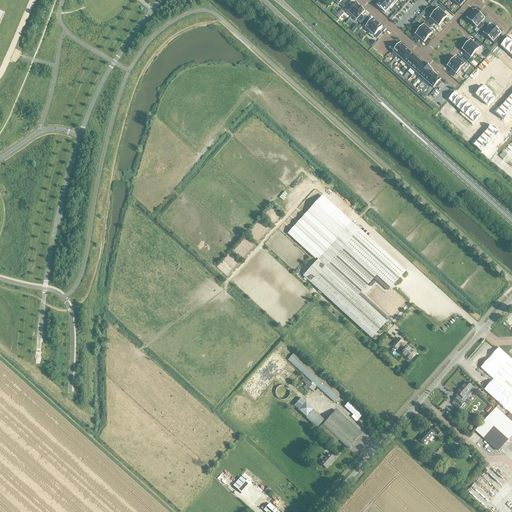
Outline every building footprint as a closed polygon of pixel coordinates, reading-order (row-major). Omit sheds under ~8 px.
[(394,5),(389,0),(381,0),(381,1),(389,8),(393,4),(394,5)] [(389,8),(381,1),(377,5),(385,13),(389,8)] [(351,17),(360,7),(355,3),(352,6),(349,4),(345,9),(347,12),(351,17)] [(444,13),(446,11),(441,6),(434,13),(433,13),(443,21),(447,17),(444,13)] [(365,11),(360,7),(351,17),(356,21),(357,20),(359,22),(364,17),(361,15),(364,11),(365,12),(365,11)] [(416,20),(419,22),(426,12),(423,10),(416,20)] [(471,24),(480,15),(475,10),(472,14),(470,12),(465,17),(472,23),(471,24)] [(443,21),(433,13),(429,17),(430,18),(428,21),(433,25),(435,23),(439,26),(443,21)] [(485,19),(480,15),(471,24),(476,28),(477,28),(479,30),(484,25),(481,22),(485,19)] [(369,33),(378,23),(373,19),(370,23),(367,20),(363,25),(365,28),(364,28),(369,33)] [(382,27),(378,23),(369,33),(370,32),(377,38),(382,33),(379,31),(382,27)] [(431,27),(426,23),(424,25),(423,24),(419,29),(428,38),(433,33),(429,30),(431,27)] [(488,39),(496,29),(492,25),(488,29),(486,26),(481,31),(484,34),(483,35),(488,39)] [(428,38),(419,29),(419,30),(413,37),(418,41),(421,39),(424,42),(428,38)] [(501,33),(496,29),(488,39),(489,38),(496,44),(500,39),(498,37),(501,33)] [(511,40),(508,38),(501,46),(506,50),(511,43),(511,40)] [(476,41),(474,44),(471,40),(466,45),(475,53),(482,46),(476,41)] [(397,57),(405,48),(400,43),(392,53),(397,57)] [(475,53),(466,45),(462,50),(466,53),(464,55),(469,60),(475,53)] [(401,61),(410,52),(405,48),(397,57),(398,56),(402,60),(401,61)] [(406,65),(414,56),(410,52),(401,61),(406,65)] [(410,69),(419,60),(414,56),(406,65),(410,69)] [(460,60),(456,57),(452,62),(455,65),(461,70),(461,69),(467,62),(462,58),(460,60)] [(415,73),(424,63),(423,63),(419,60),(410,69),(415,73)] [(455,65),(452,62),(447,66),(451,70),(449,72),(454,77),(456,74),(457,75),(461,70),(455,65)] [(419,77),(428,67),(424,63),(415,73),(419,77)] [(424,81),(433,71),(428,67),(419,77),(420,76),(424,80),(423,81),(424,81)] [(428,85),(436,76),(432,72),(433,71),(424,81),(428,85)] [(441,80),(436,76),(428,85),(429,84),(434,88),(441,80)] [(483,87),(476,95),(479,99),(487,91),(483,87)] [(487,91),(480,99),(484,102),(491,94),(487,91)] [(449,100),(453,104),(460,96),(456,92),(449,100)] [(491,94),(484,102),(488,106),(495,98),(491,94)] [(460,96),(453,104),(457,108),(464,100),(460,96)] [(457,108),(461,112),(469,103),(464,99),(457,108)] [(511,106),(506,102),(503,105),(511,113),(511,111),(511,106)] [(469,103),(461,112),(465,115),(473,107),(469,103)] [(503,106),(499,109),(500,109),(507,116),(511,113),(503,106)] [(473,107),(466,115),(470,119),(477,111),(473,107)] [(500,109),(496,113),(504,120),(507,116),(500,109)] [(477,111),(470,119),(474,123),(481,115),(477,111)] [(492,125),(488,129),(496,136),(500,132),(492,125)] [(488,129),(485,134),(492,141),(496,136),(488,129)] [(485,134),(481,138),(489,145),(492,141),(485,134)] [(481,138),(477,142),(486,148),(489,145),(481,138)] [(477,141),(474,146),(482,153),(485,148),(477,141)] [(376,275),(390,288),(405,271),(352,223),(321,196),(307,212),(337,239),(376,275)] [(376,275),(337,239),(307,212),(289,232),(319,259),(303,276),(371,338),(386,322),(357,296),(376,275)] [(376,276),(374,278),(388,290),(390,288),(376,276)] [(386,321),(388,319),(360,293),(358,296),(386,321)] [(416,354),(407,346),(406,347),(402,343),(403,342),(399,338),(392,346),(396,349),(399,346),(403,350),(400,353),(409,362),(416,354)] [(511,359),(499,348),(481,368),(493,380),(484,390),(511,415),(511,359)] [(311,384),(312,383),(334,402),(340,395),(294,353),(287,360),(311,381),(309,383),(304,378),(301,381),(306,385),(303,388),(306,391),(311,385),(311,384)] [(475,390),(472,387),(466,382),(457,392),(460,395),(458,397),(454,401),(461,407),(464,403),(461,400),(463,398),(465,395),(468,397),(475,390)] [(277,396),(288,395),(287,385),(276,386),(277,396)] [(317,428),(324,420),(313,410),(314,410),(301,398),(294,406),(307,417),(306,418),(317,428)] [(358,420),(362,415),(348,403),(344,407),(358,420)] [(498,452),(511,437),(511,422),(496,408),(475,431),(498,452)] [(348,449),(362,434),(336,410),(318,429),(335,444),(338,440),(348,449)] [(482,421),(487,416),(484,413),(479,418),(482,421)] [(438,435),(442,431),(437,427),(433,431),(438,435)] [(425,445),(435,434),(428,428),(419,439),(425,445)] [(326,468),(334,458),(328,453),(326,456),(325,454),(321,459),(323,460),(320,463),(326,468)] [(234,485),(241,491),(249,482),(242,476),(234,485)] [(282,511),(285,508),(278,502),(273,507),(269,504),(267,506),(264,504),(261,508),(265,511),(282,511)]
